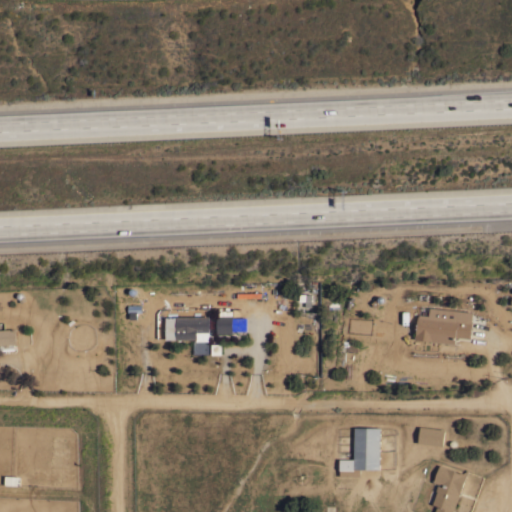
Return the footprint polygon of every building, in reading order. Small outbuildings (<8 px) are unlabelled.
[(216,310),(225,310),(225,315),(232,314),(233,332),(217,332),(216,310)] [(472,320),(470,338),(455,336),(455,343),(415,338),(417,314),(472,320)] [(209,316),(209,332),(209,340),(196,340),(196,337),(176,338),(176,339),(165,339),(165,317),(175,317),(209,316)] [(14,350),(0,351),(0,328),(15,328),(16,343),(13,343),(14,350)] [(354,426),(380,427),(379,468),(360,468),(360,476),(340,475),(340,469),(339,469),(339,458),(353,458),(354,426)] [(445,429),(443,445),(417,442),(419,426),(445,429)] [(452,511),(433,511),(436,506),(438,506),(438,505),(432,503),(437,490),(435,490),(437,484),(439,484),(439,483),(433,481),(439,463),(464,473),(466,468),(468,469),(452,511)] [(20,476),(20,485),(4,484),(4,475),(20,476)]
